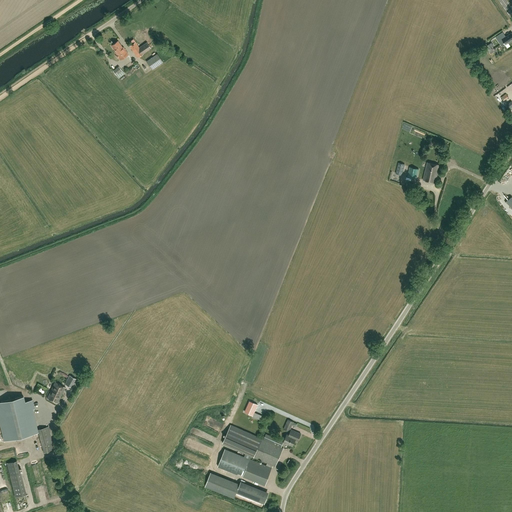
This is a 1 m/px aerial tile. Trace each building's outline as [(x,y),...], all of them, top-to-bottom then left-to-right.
[(506,36),(503,32),(496,37),(502,47),(508,43),(509,43),(511,40),(511,33),(506,36)] [(131,41),(133,44),(129,46),(138,58),(151,48),(147,42),(139,48),(135,42),(134,40),(132,40),(131,41)] [(113,48),(115,51),(114,52),(120,60),(128,54),(123,47),(122,47),(118,41),(111,45),(112,46),(112,47),(113,48)] [(491,53),(494,51),(489,44),(486,46),(491,53)] [(152,70),(163,62),(157,54),(146,61),(152,70)] [(117,73),(122,69),(119,64),(114,68),(117,73)] [(128,69),(131,74),(138,71),(135,65),(128,69)] [(435,183),(439,165),(427,162),(423,180),(435,183)] [(398,163),(395,173),(402,175),(404,166),(405,164),(398,163)] [(416,179),(419,169),(409,167),(407,176),(416,179)] [(71,387),(76,379),(70,376),(65,384),(71,387)] [(57,403),(65,387),(55,382),(52,388),(47,397),(57,403)] [(0,423),(4,440),(38,432),(32,409),(34,408),(32,400),(25,402),(23,396),(0,401),(0,423)] [(252,406),(248,404),(245,412),(253,415),(254,412),(258,405),(253,403),(252,406)] [(296,427),(297,424),(288,419),(283,429),(289,431),(292,425),(296,427)] [(281,447),(284,442),(283,442),(284,441),(272,436),(269,442),(231,425),(223,443),(245,453),(244,456),(225,449),(218,466),(237,474),(238,473),(243,475),(243,476),(265,485),(272,468),(250,459),(251,455),(275,466),(283,448),(281,447)] [(44,453),(54,450),(48,427),(38,429),(44,453)] [(296,439),(298,440),(301,434),(291,430),(288,435),(296,439)] [(284,442),(293,446),(296,439),(288,435),(287,435),(284,441),(283,442),(284,442)] [(20,472),(17,460),(7,462),(15,496),(26,494),(21,472),(20,472)] [(235,492),(239,481),(210,470),(206,481),(235,492)] [(49,484),(45,485),(48,499),(54,498),(53,495),(56,494),(53,480),(48,481),(49,484)] [(264,504),(268,495),(240,483),(236,493),(264,504)]
